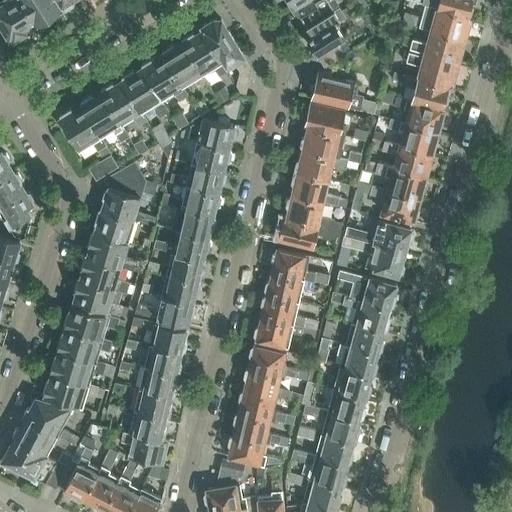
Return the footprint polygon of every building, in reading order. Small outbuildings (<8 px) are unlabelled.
[(5,0),(7,2),(0,6),(0,23),(0,24),(9,38),(12,36),(14,39),(25,32),(24,29),(34,23),(19,0),(5,0)] [(57,0),(19,0),(34,23),(36,26),(63,9),(57,0)] [(57,0),(63,9),(70,5),(71,0),(57,0)] [(317,0),(290,0),(294,6),(292,7),(298,17),(317,5),(315,2),(317,0)] [(329,0),(327,1),(328,3),(332,9),(338,5),(334,0),(329,0)] [(354,0),(360,9),(367,5),(363,0),(354,0)] [(423,0),(423,3),(438,7),(469,15),(471,6),(475,4),(475,0),(423,0)] [(328,3),(319,9),(322,14),(332,9),(328,3)] [(319,9),(317,5),(298,17),(303,26),(304,26),(322,14),(319,9)] [(332,9),(322,14),(304,26),(309,34),(308,38),(317,55),(344,38),(336,23),(345,17),(338,5),(332,9)] [(405,22),(432,29),(463,38),(465,28),(469,26),(470,21),(468,18),(469,15),(438,7),(434,20),(419,16),(418,20),(407,17),(405,22)] [(221,58),(240,90),(246,92),(251,69),(221,19),(214,19),(202,27),(203,30),(221,58)] [(463,38),(432,29),(428,42),(413,38),(411,47),(426,51),(456,60),(459,50),(463,48),(464,43),(462,40),(463,38)] [(200,70),(213,62),(226,84),(227,83),(234,95),(240,90),(221,58),(203,30),(195,35),(193,32),(182,39),(184,42),(183,42),(200,70)] [(163,55),(180,82),(192,75),(206,96),(214,91),(200,70),(183,42),(175,47),(173,44),(162,51),(164,54),(163,55)] [(317,55),(324,66),(343,55),(336,43),(317,55)] [(453,74),(454,71),(455,66),(455,64),(456,60),(426,51),(425,55),(410,51),(405,50),(402,59),(407,60),(422,64),(418,77),(418,78),(449,86),(450,85),(453,83),(455,77),(453,74)] [(144,67),(142,68),(159,95),(172,87),(186,109),(194,104),(180,82),(163,55),(155,60),(153,57),(142,64),(144,67)] [(123,79),(122,80),(139,108),(152,100),(159,112),(167,107),(159,95),(142,68),(135,72),(133,69),(122,76),(123,79)] [(313,98),(348,106),(375,113),(379,100),(378,96),(367,93),(365,100),(363,99),(363,97),(355,94),(358,83),(330,76),(331,72),(320,70),(317,83),(313,86),(311,92),(313,96),(313,98)] [(416,87),(412,100),(412,101),(443,109),(444,107),(447,105),(448,99),(447,96),(449,86),(418,78),(418,77),(403,73),(401,83),(416,87)] [(103,92),(102,92),(119,120),(132,112),(139,124),(140,123),(146,133),(153,129),(139,108),(122,80),(114,85),(112,82),(101,89),(103,92)] [(410,108),(406,122),(437,130),(441,128),(443,120),(441,117),(443,109),(412,101),(412,100),(380,91),(378,96),(379,100),(410,108)] [(83,104),(81,105),(95,128),(99,133),(111,125),(132,158),(140,153),(119,120),(102,92),(94,97),(92,95),(81,101),(83,104)] [(306,125),(307,125),(346,134),(348,125),(341,123),(344,110),(312,102),(311,105),(308,107),(306,113),(308,116),(306,125)] [(95,128),(81,105),(73,110),(71,107),(60,114),(62,117),(60,118),(77,146),(91,138),(98,149),(99,149),(105,159),(90,168),(96,179),(117,166),(105,145),(106,145),(99,133),(95,128)] [(198,140),(230,148),(233,134),(236,132),(237,129),(235,126),(235,125),(231,124),(232,120),(221,117),(220,121),(203,117),(198,140)] [(404,130),(400,144),(431,153),(431,152),(435,150),(437,143),(435,139),(437,130),(406,122),(391,118),(389,126),(404,130)] [(181,136),(189,138),(191,125),(182,130),(181,136)] [(302,146),(302,148),(334,155),(337,143),(343,144),(346,134),(307,125),(305,134),(303,137),(301,143),(302,146)] [(368,129),(356,127),(354,136),(365,139),(368,129)] [(170,136),(165,129),(156,134),(161,142),(170,136)] [(365,139),(354,136),(351,146),(363,149),(365,139)] [(229,149),(230,148),(198,140),(194,154),(178,150),(176,158),(192,162),(224,170),(228,156),(231,155),(231,152),(229,149)] [(398,153),(394,167),(425,175),(425,174),(429,172),(431,165),(429,162),(431,153),(400,144),(385,140),(383,149),(398,153)] [(297,169),(297,170),(328,178),(331,165),(346,169),(348,159),(334,155),(302,148),(300,157),(297,159),(296,165),(297,169)] [(0,151),(0,178),(13,171),(8,162),(9,158),(6,152),(2,152),(1,151),(0,151)] [(135,161),(105,179),(109,187),(141,197),(143,191),(154,194),(157,183),(146,180),(135,161)] [(192,162),(187,185),(219,192),(222,179),(226,178),(226,174),(224,172),(224,170),(192,162)] [(392,175),(388,189),(419,197),(422,195),(424,187),(422,184),(425,175),(394,167),(379,162),(377,171),(392,175)] [(294,183),(291,193),(323,200),(338,204),(340,195),(325,191),(328,178),(297,170),(296,172),(294,174),(293,180),(294,183)] [(0,178),(0,205),(25,190),(20,182),(21,177),(18,172),(13,171),(0,178)] [(171,181),(180,182),(182,175),(173,173),(171,181)] [(419,197),(388,189),(362,182),(360,190),(386,197),(382,212),(412,220),(413,218),(416,216),(418,209),(416,206),(419,197)] [(219,192),(187,185),(182,207),(214,214),(217,201),(220,200),(221,196),(219,194),(219,192)] [(134,219),(152,224),(154,216),(136,211),(141,197),(109,187),(109,190),(105,191),(103,198),(105,201),(103,209),(134,219)] [(25,190),(0,205),(0,210),(5,219),(14,234),(24,237),(31,214),(27,207),(33,204),(33,203),(34,198),(30,192),(25,190)] [(176,206),(178,197),(164,193),(162,202),(176,206)] [(285,215),(285,216),(332,227),(334,218),(320,215),(323,200),(291,193),(291,194),(289,197),(287,203),(288,206),(286,215),(285,215)] [(214,214),(182,207),(183,208),(180,219),(171,217),(171,219),(162,217),(160,226),(178,229),(209,236),(212,223),(215,221),(216,218),(214,215),(214,214)] [(134,219),(103,209),(102,210),(99,209),(95,223),(98,224),(96,232),(127,241),(134,219)] [(332,227),(285,216),(283,225),(280,227),(278,233),(280,237),(280,239),(312,247),(315,234),(330,237),(332,227)] [(345,235),(404,251),(407,242),(411,240),(412,233),(410,230),(411,228),(379,220),(375,233),(356,228),(357,225),(348,222),(345,235)] [(163,249),(173,251),(204,258),(207,245),(210,243),(211,240),(209,237),(209,236),(178,229),(175,242),(166,240),(165,241),(163,249)] [(91,246),(89,255),(120,264),(120,265),(133,269),(139,271),(143,272),(145,265),(135,262),(136,260),(123,256),(127,241),(96,232),(95,234),(92,233),(88,245),(91,246)] [(0,233),(0,257),(14,262),(20,240),(0,233)] [(402,261),(404,251),(345,235),(337,264),(346,266),(351,247),(370,252),(366,267),(367,266),(398,275),(399,273),(402,271),(404,264),(402,261)] [(165,241),(156,239),(154,247),(163,249),(165,241)] [(305,269),(309,255),(278,247),(277,249),(273,250),(272,257),(274,261),(272,270),(317,281),(321,282),(328,284),(330,275),(305,269)] [(173,251),(168,273),(199,280),(202,267),(205,265),(205,262),(203,259),(204,258),(173,251)] [(113,287),(133,293),(139,271),(89,255),(88,256),(85,255),(82,268),(84,269),(82,277),(113,287)] [(14,262),(0,257),(0,282),(7,284),(9,277),(13,274),(15,268),(13,263),(14,262)] [(149,260),(148,268),(158,270),(160,262),(149,260)] [(355,282),(358,273),(339,268),(337,277),(355,282)] [(267,293),(298,300),(301,286),(319,290),(321,282),(317,281),(272,270),(270,279),(266,281),(265,287),(267,291),(267,293)] [(168,273),(162,295),(193,302),(197,289),(199,287),(200,284),(198,281),(199,280),(168,273)] [(368,276),(362,299),(390,307),(390,306),(393,304),(395,296),(394,292),(396,284),(368,276)] [(113,287),(82,277),(81,279),(78,278),(75,291),(77,291),(75,301),(119,314),(122,305),(109,301),(113,287)] [(0,306),(2,298),(7,296),(9,290),(6,285),(7,284),(0,282),(0,306)] [(154,284),(144,282),(142,290),(150,292),(151,291),(152,292),(154,284)] [(362,299),(333,291),(331,299),(348,304),(344,318),(348,319),(355,322),(384,329),(387,326),(389,318),(388,315),(390,307),(362,299)] [(264,306),(262,315),(312,327),(314,319),(295,314),(298,300),(267,293),(267,294),(263,295),(261,302),(264,306)] [(162,295),(157,318),(188,325),(191,311),(194,309),(195,306),(193,303),(193,302),(162,295)] [(138,303),(135,312),(152,316),(154,307),(138,303)] [(67,327),(67,328),(113,342),(113,340),(104,337),(107,326),(122,330),(125,320),(74,304),(71,314),(68,313),(64,326),(67,327)] [(312,327),(262,315),(259,324),(255,326),(254,333),(257,336),(256,339),(287,346),(291,331),(314,336),(316,328),(312,327)] [(138,325),(142,326),(144,318),(134,316),(128,338),(134,339),(138,325)] [(151,344),(182,351),(183,345),(186,344),(187,340),(185,338),(187,329),(156,322),(151,344)] [(355,322),(349,344),(378,352),(378,351),(381,349),(383,341),(382,337),(384,329),(355,322)] [(60,349),(60,351),(106,364),(106,363),(106,362),(98,359),(101,348),(110,351),(111,348),(115,349),(117,343),(113,342),(98,338),(67,328),(64,337),(61,336),(57,348),(60,349)] [(339,349),(341,342),(322,336),(320,344),(339,349)] [(126,346),(136,348),(138,340),(134,339),(128,338),(126,346)] [(252,355),(250,365),(281,372),(295,376),(297,367),(283,364),(287,349),(255,342),(255,344),(251,345),(249,352),(252,355)] [(180,360),(182,352),(151,344),(146,366),(177,373),(178,367),(181,366),(182,362),(180,360)] [(349,344),(343,366),(371,374),(372,374),(375,371),(377,363),(375,359),(378,352),(349,344)] [(53,373),(84,383),(105,388),(110,389),(116,366),(106,363),(106,364),(60,351),(57,359),(54,358),(50,371),(53,372),(53,373)] [(322,360),(313,358),(309,374),(318,376),(322,360)] [(121,360),(120,367),(130,370),(131,362),(121,360)] [(247,378),(245,387),(276,394),(276,395),(290,398),(295,399),(296,394),(293,393),(294,390),(278,386),(281,372),(250,365),(250,366),(246,368),(244,375),(247,378)] [(175,382),(177,373),(146,366),(141,389),(171,396),(173,389),(176,388),(177,384),(175,382)] [(369,382),(371,374),(343,366),(337,389),(365,397),(365,396),(369,393),(371,386),(369,382)] [(53,373),(50,382),(47,381),(43,393),(47,394),(46,397),(84,408),(88,394),(96,397),(97,395),(103,397),(105,388),(84,383),(53,373)] [(115,381),(114,389),(124,391),(125,383),(115,381)] [(271,416),(271,417),(294,422),(299,401),(295,400),(295,399),(290,398),(289,402),(292,402),(290,413),(272,408),(276,395),(276,394),(245,387),(244,389),(240,390),(239,397),(241,401),(239,409),(271,416)] [(141,389),(136,410),(167,417),(168,411),(171,410),(172,406),(170,404),(171,396),(141,389)] [(363,404),(365,397),(337,389),(331,411),(359,419),(362,416),(365,408),(363,404)] [(59,433),(72,408),(36,397),(31,406),(27,408),(24,413),(25,418),(25,419),(69,441),(75,444),(79,437),(64,429),(61,434),(59,433)] [(107,411),(117,413),(119,405),(109,403),(107,411)] [(322,409),(305,404),(300,422),(308,424),(311,414),(320,417),(322,409)] [(271,416),(239,409),(239,411),(235,413),(233,419),(236,423),(234,431),(265,439),(279,443),(281,434),(267,431),(271,417),(271,416)] [(136,410),(131,433),(161,440),(161,439),(164,438),(165,434),(163,432),(167,417),(136,410)] [(331,411),(325,434),(353,442),(353,441),(356,438),(358,431),(357,427),(359,419),(331,411)] [(65,448),(69,441),(25,419),(24,419),(21,427),(16,428),(13,434),(14,438),(14,439),(46,455),(54,442),(65,448)] [(317,430),(299,425),(297,435),(314,439),(317,430)] [(265,439),(234,431),(234,433),(230,435),(228,442),(231,445),(229,455),(265,463),(283,462),(284,458),(262,453),(265,439)] [(161,440),(131,433),(129,441),(132,442),(129,456),(160,463),(164,448),(161,448),(163,440),(161,440)] [(319,456),(347,464),(347,463),(350,461),(352,453),(351,449),(353,442),(325,434),(319,456)] [(71,461),(68,466),(58,461),(52,458),(46,455),(14,439),(5,456),(7,463),(34,477),(57,488),(58,485),(64,488),(76,464),(71,461)] [(83,498),(85,498),(99,469),(88,463),(90,459),(89,459),(94,449),(92,448),(93,444),(87,441),(82,450),(77,447),(73,456),(74,456),(71,461),(76,464),(64,488),(73,493),(74,496),(80,499),(83,498)] [(104,508),(106,509),(120,479),(119,479),(108,473),(119,451),(110,447),(99,469),(85,498),(94,503),(95,507),(101,510),(104,508)] [(319,456),(296,450),(294,458),(314,464),(310,478),(313,479),(341,486),(344,483),(346,476),(345,472),(347,464),(319,456)] [(73,456),(63,451),(58,461),(68,466),(71,461),(74,456),(73,456)] [(223,457),(220,470),(242,475),(245,462),(223,457)] [(106,509),(111,511),(129,511),(140,489),(129,484),(132,479),(131,479),(136,469),(135,469),(139,461),(130,459),(127,465),(126,464),(122,474),(121,474),(119,479),(120,479),(106,509)] [(161,467),(153,465),(148,475),(159,477),(161,467)] [(256,465),(257,478),(263,477),(265,466),(262,467),(261,466),(256,465)] [(210,511),(259,504),(258,496),(258,495),(241,498),(239,483),(237,474),(220,470),(216,487),(206,489),(207,491),(204,494),(206,500),(209,502),(210,511)] [(301,485),(304,476),(287,472),(285,481),(301,485)] [(304,501),(335,509),(338,506),(340,499),(339,495),(340,488),(341,486),(313,479),(310,478),(308,487),(304,501)] [(273,495),(258,496),(259,504),(259,511),(283,511),(281,480),(272,480),(273,495)] [(140,489),(129,511),(155,511),(160,503),(162,497),(142,487),(140,489)] [(333,511),(335,509),(304,501),(302,507),(298,506),(289,506),(289,511),(333,511)]
